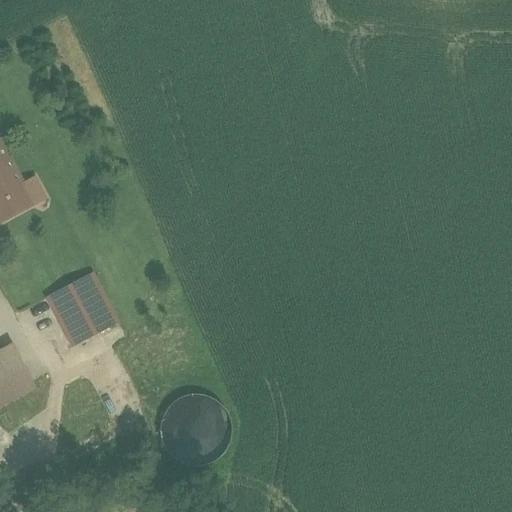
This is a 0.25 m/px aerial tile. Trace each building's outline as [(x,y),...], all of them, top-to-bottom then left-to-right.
[(27,184),(5,140),(0,142),(0,223),(1,225),(51,201),(39,178),(27,184)] [(149,246),(120,247),(121,287),(150,286),(149,246)] [(123,322),(96,274),(48,301),(75,349),(123,322)] [(0,354),(0,385),(32,369),(19,345),(0,354)] [(32,369),(0,385),(0,411),(42,390),(32,369)] [(228,411),(219,400),(206,394),(192,392),(178,397),(168,406),(161,418),(160,433),(163,445),(173,457),(184,463),(200,465),(214,461),(225,452),(231,439),(233,425),(228,411)]
